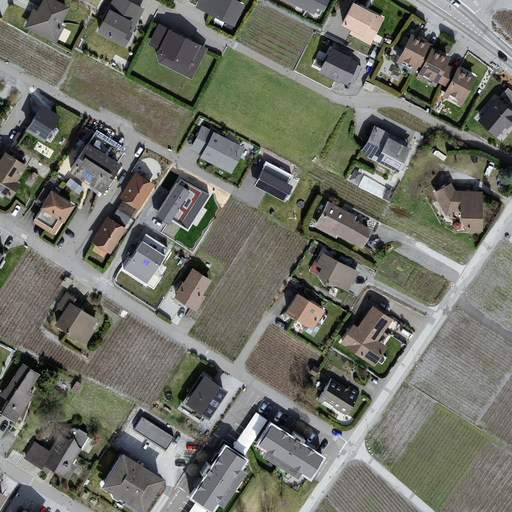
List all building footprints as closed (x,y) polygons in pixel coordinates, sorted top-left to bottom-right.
[(70,8),(52,0),(42,0),(38,10),(34,9),(27,26),(59,43),(70,8)] [(128,0),(113,0),(100,31),(128,45),(144,8),(128,0)] [(237,0),(215,0),(210,10),(234,21),(242,2),(237,0)] [(290,0),(318,14),(325,0),(290,0)] [(352,0),(351,0),(341,19),(353,26),(350,30),(369,41),(383,17),(352,0)] [(207,46),(157,21),(148,42),(156,47),(154,52),(158,62),(191,78),(207,46)] [(414,34),(399,62),(418,74),(433,44),(414,34)] [(452,56),(433,44),(419,76),(438,86),(440,83),(449,87),(457,69),(449,66),(452,56)] [(358,59),(329,45),(317,69),(346,83),(358,59)] [(479,77),(460,66),(445,95),(464,106),(479,77)] [(511,107),(502,98),(481,120),(497,136),(511,122),(511,107)] [(42,107),(27,129),(46,141),(61,117),(42,107)] [(203,124),(191,148),(201,154),(200,157),(232,172),(245,148),(203,124)] [(376,126),(361,151),(380,159),(400,172),(412,145),(376,126)] [(91,142),(74,170),(106,190),(119,161),(91,142)] [(0,192),(11,199),(21,186),(18,184),(29,166),(7,151),(0,162),(0,192)] [(266,160),(253,182),(282,199),(291,183),(287,180),(291,174),(266,160)] [(136,171),(121,196),(140,209),(156,184),(136,171)] [(209,194),(181,179),(156,216),(169,225),(172,221),(188,232),(209,194)] [(449,180),(431,190),(446,213),(450,209),(459,208),(466,226),(482,226),(481,189),(453,188),(449,180)] [(53,190),(42,206),(66,221),(77,206),(53,190)] [(329,200),(316,226),(364,247),(372,230),(355,218),(356,215),(329,200)] [(107,216),(92,241),(112,255),(126,228),(107,216)] [(167,246),(144,232),(121,267),(146,282),(167,246)] [(325,252),(316,265),(322,268),(318,273),(327,284),(353,285),(360,271),(325,252)] [(193,268),(176,295),(197,312),(206,298),(204,296),(213,280),(193,268)] [(299,292),(287,312),(313,330),(327,310),(299,292)] [(64,313),(55,325),(85,346),(97,333),(93,330),(98,322),(74,305),(77,300),(67,293),(57,309),(64,313)] [(354,324),(341,343),(376,367),(387,348),(380,342),(394,318),(374,305),(358,328),(354,324)] [(23,363),(0,398),(8,403),(1,412),(17,424),(34,395),(30,392),(40,374),(23,363)] [(206,374),(180,406),(202,420),(205,414),(209,418),(229,389),(206,374)] [(331,381),(317,404),(347,420),(360,397),(331,381)] [(246,451),(266,415),(254,408),(234,444),(246,451)] [(141,415),(132,429),(165,449),(174,436),(141,415)] [(273,421),(258,443),(311,479),(326,455),(273,421)] [(70,437),(62,433),(51,452),(36,443),(27,459),(70,483),(78,470),(69,465),(87,435),(76,428),(70,437)] [(227,443),(192,496),(214,511),(220,502),(224,507),(248,469),(243,466),(249,457),(227,443)] [(124,451),(105,484),(146,511),(167,477),(124,451)] [(202,511),(207,506),(196,498),(185,511),(202,511)]
